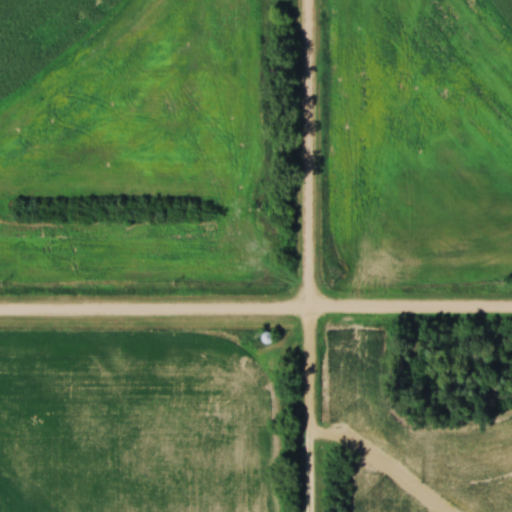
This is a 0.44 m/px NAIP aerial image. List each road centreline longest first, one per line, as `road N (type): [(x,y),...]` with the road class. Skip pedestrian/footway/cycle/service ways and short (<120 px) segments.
road 1 (residential): [(307,511),(311,0)]
road 2 (residential): [(511,311),(0,315)]
